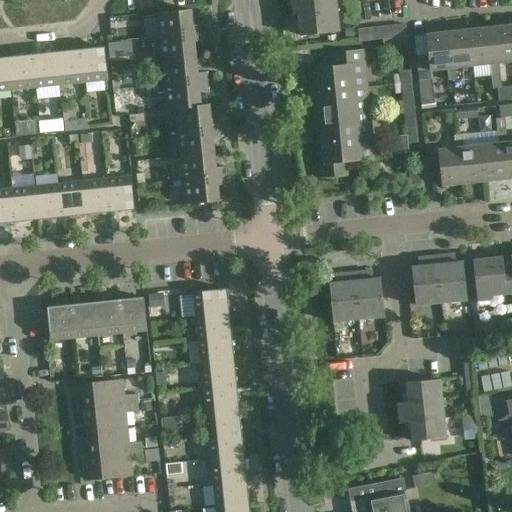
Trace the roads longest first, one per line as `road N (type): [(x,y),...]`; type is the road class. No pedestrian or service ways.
road 1 (residential): [(293,459),(371,453),(361,368),(386,365),(402,348),(389,225)]
road 2 (residential): [(268,239),(8,266)]
road 3 (residential): [(37,511),(8,266)]
road 4 (residential): [(268,239),(246,0)]
road 5 (residential): [(293,459),(268,239)]
road 6 (residential): [(389,225),(511,212)]
road 7 (residential): [(268,239),(389,225)]
